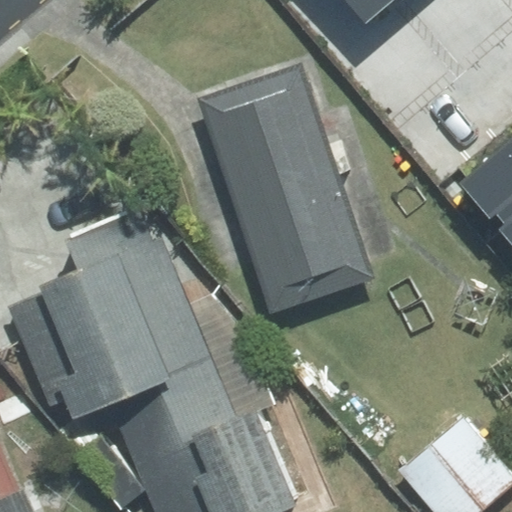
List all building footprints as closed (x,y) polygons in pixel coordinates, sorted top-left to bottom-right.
[(511,0),(402,0),(445,154),(511,135),(511,0)] [(310,55),(203,92),(277,308),(383,271),(310,55)] [(272,511),(308,499),(273,405),(282,401),(252,321),(242,325),(229,288),(196,300),(156,195),(73,226),(86,261),(50,274),(55,287),(16,302),(54,404),(77,395),(85,416),(123,402),(164,511),(272,511)] [(481,511),(511,485),(511,465),(462,409),(396,467),(435,511),(481,511)] [(21,486),(0,433),(0,511),(49,511),(36,480),(21,486)] [(150,481),(109,433),(84,454),(126,502),(150,481)]
